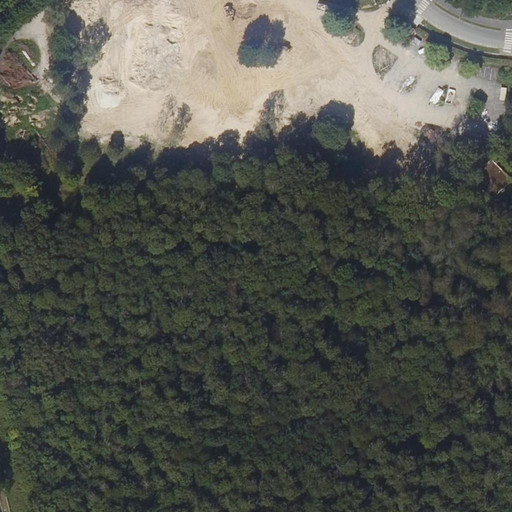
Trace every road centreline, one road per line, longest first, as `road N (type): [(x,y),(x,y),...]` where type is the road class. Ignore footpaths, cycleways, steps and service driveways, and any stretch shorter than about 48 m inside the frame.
road 1 (unknown): [(133,0),(57,61),(70,123),(87,135),(342,153),(350,65),(399,0)]
road 2 (unknown): [(349,84),(297,78),(227,34),(198,0)]
road 3 (unknown): [(342,153),(511,167)]
